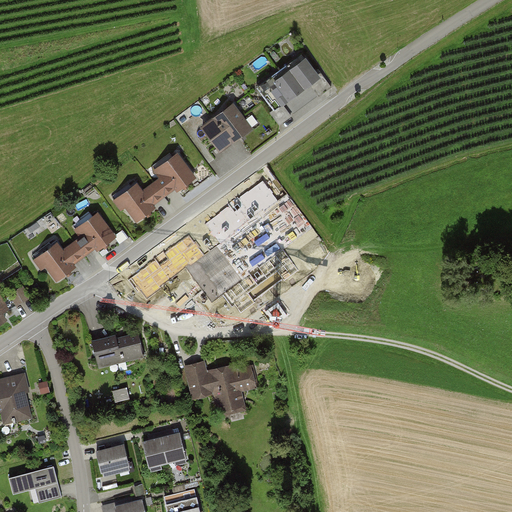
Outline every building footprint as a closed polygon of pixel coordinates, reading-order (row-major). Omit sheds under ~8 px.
[(319,77),(305,59),(290,70),(286,65),(272,76),(275,81),(260,92),(274,110),(270,112),(279,124),(290,116),(282,104),(311,82),(320,94),(331,86),(322,74),(319,77)] [(254,129),(234,103),(200,129),(220,154),(254,129)] [(157,212),(154,207),(174,193),(175,195),(196,181),(177,155),(157,169),(163,178),(143,192),(138,185),(114,202),(133,229),(157,212)] [(79,269),(76,265),(95,251),(97,253),(117,238),(99,212),(78,227),(85,236),(65,250),(60,243),(36,260),(55,286),(79,269)] [(254,260),(240,220),(191,238),(202,268),(230,258),(234,267),(254,260)] [(294,273),(251,289),(258,307),(300,291),(294,273)] [(26,284),(12,291),(18,304),(32,298),(26,284)] [(0,325),(6,322),(1,314),(9,309),(0,293),(0,325)] [(117,335),(93,341),(99,368),(145,357),(140,334),(118,339),(117,335)] [(206,362),(186,367),(194,399),(213,394),(219,420),(248,413),(243,392),(258,389),(251,361),(208,372),(206,362)] [(0,412),(3,412),(6,426),(32,419),(26,391),(31,390),(26,374),(0,380),(0,412)] [(181,433),(144,442),(150,467),(187,458),(181,433)] [(125,445),(97,451),(104,477),(131,471),(125,445)] [(55,466),(10,477),(14,493),(36,487),(40,503),(63,497),(55,466)] [(201,511),(197,497),(167,504),(169,511),(201,511)] [(146,511),(144,499),(117,506),(116,503),(104,506),(105,511),(146,511)]
